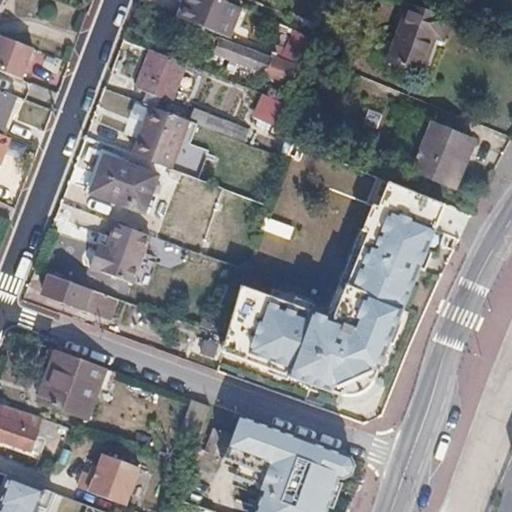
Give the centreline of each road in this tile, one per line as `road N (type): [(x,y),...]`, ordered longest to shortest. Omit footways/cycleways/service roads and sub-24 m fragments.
road 1 (residential): [(0,313),(410,459)]
road 2 (residential): [(0,305),(113,0)]
road 3 (tertiary): [(511,217),(460,314),(410,459)]
